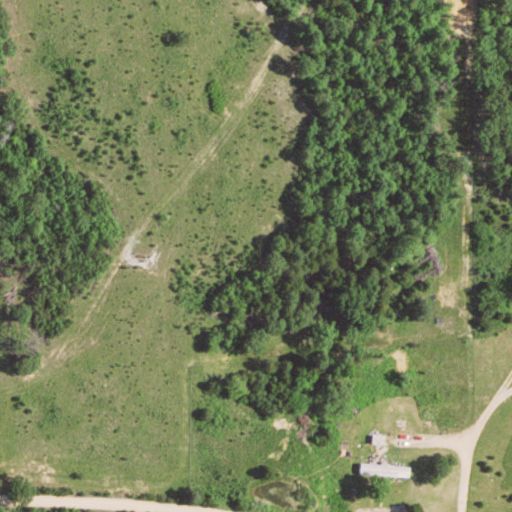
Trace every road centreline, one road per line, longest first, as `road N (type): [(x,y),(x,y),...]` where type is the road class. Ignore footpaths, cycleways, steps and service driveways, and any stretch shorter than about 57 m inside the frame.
road 1 (residential): [(191,511),(0,500)]
road 2 (residential): [(453,511),(481,416),(511,386)]
